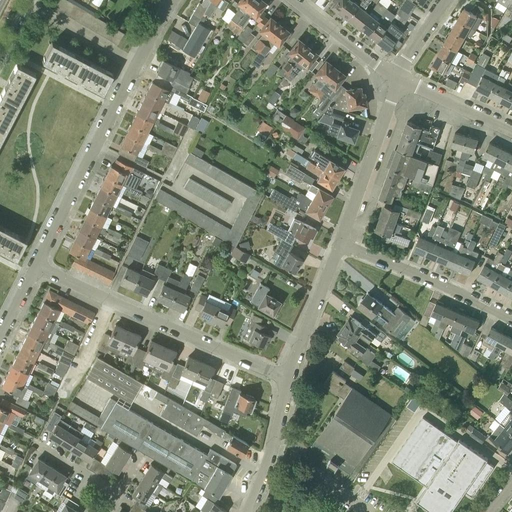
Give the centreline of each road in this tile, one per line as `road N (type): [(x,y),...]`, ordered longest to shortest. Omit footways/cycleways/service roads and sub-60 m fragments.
road 1 (residential): [(37,267),(173,0)]
road 2 (residential): [(288,379),(37,267)]
road 3 (residential): [(511,320),(341,244)]
road 4 (residential): [(341,244),(400,80)]
road 5 (residential): [(288,379),(341,244)]
road 6 (residential): [(247,511),(288,379)]
road 7 (residential): [(400,80),(292,0)]
road 8 (residential): [(511,130),(400,80)]
